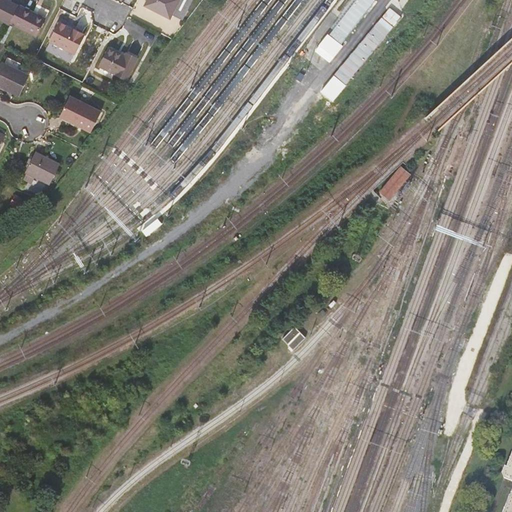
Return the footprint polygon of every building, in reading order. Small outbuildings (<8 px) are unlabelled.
[(0,0),(0,20),(12,26),(21,8),(6,0),(0,0)] [(193,0),(181,0),(182,0),(181,0),(150,0),(148,4),(148,8),(172,20),(175,16),(184,20),(193,0)] [(373,0),(355,0),(316,50),(330,61),(376,2),(373,0)] [(38,39),(46,23),(34,18),(36,14),(22,7),(21,8),(12,26),(38,39)] [(48,20),(36,14),(34,18),(46,23),(48,20)] [(62,25),(52,44),(76,56),(86,37),(62,25)] [(373,27),(333,74),(347,86),(387,39),(373,27)] [(129,57),(127,60),(111,52),(102,70),(128,83),(139,62),(129,57)] [(1,65),(0,66),(0,88),(18,97),(28,79),(1,65)] [(102,115),(71,98),(61,117),(92,134),(102,115)] [(28,174),(37,178),(53,185),(61,166),(37,155),(28,174)] [(401,169),(378,193),(388,202),(411,178),(401,169)] [(33,185),(37,178),(28,174),(24,181),(33,185)] [(18,197),(13,206),(22,211),(27,202),(18,197)] [(294,327),(282,340),(294,351),(306,338),(294,327)] [(511,511),(511,451),(506,465),(502,464),(500,470),(502,475),(504,476),(511,479),(511,485),(500,511),(511,511)]
